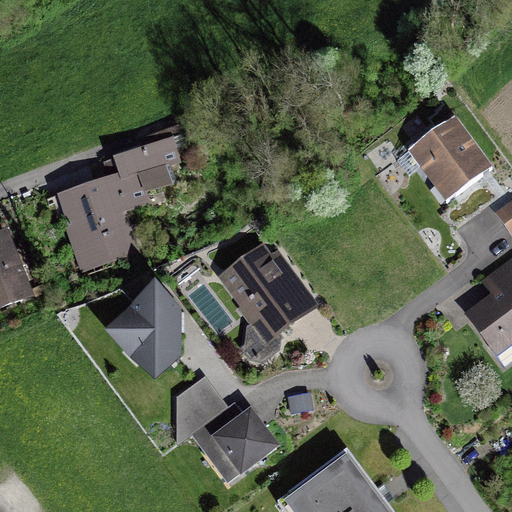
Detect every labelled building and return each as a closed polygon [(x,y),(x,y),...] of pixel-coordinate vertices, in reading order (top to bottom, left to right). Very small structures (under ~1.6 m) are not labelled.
[(491,175),(459,125),(412,155),(444,205),(491,175)] [(123,179),(56,200),(78,268),(132,251),(120,214),(151,204),(142,177),(180,165),(170,133),(140,143),(144,153),(117,161),(123,179)] [(511,211),(497,223),(511,243),(511,211)] [(11,240),(0,244),(0,294),(28,284),(11,240)] [(321,316),(273,246),(224,280),(272,350),(321,316)] [(208,331),(149,273),(101,321),(161,380),(208,331)] [(511,354),(511,291),(469,324),(499,364),(511,354)] [(282,457),(252,416),(204,452),(235,492),(282,457)] [(389,511),(349,458),(279,511),(389,511)]
